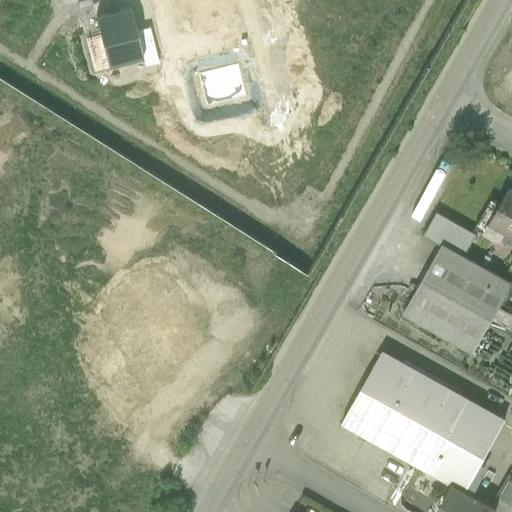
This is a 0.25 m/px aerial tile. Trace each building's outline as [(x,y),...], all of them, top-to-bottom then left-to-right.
[(107,61),(108,65),(142,56),(135,30),(130,7),(95,16),(101,36),(107,61)] [(149,27),(135,30),(142,56),(144,65),(158,62),(149,27)] [(107,61),(101,36),(87,40),(94,65),(107,61)] [(511,188),(510,187),(500,204),(491,198),(475,227),(494,238),(501,227),(511,233),(511,188)] [(476,233),(436,211),(423,235),(441,245),(403,312),(473,351),(511,281),(464,255),(476,233)] [(505,420),(382,351),(342,422),(452,483),(465,491),(505,420)] [(511,478),(502,497),(511,503),(511,478)] [(494,511),(496,509),(465,491),(452,483),(444,498),(449,501),(442,511),(494,511)]
